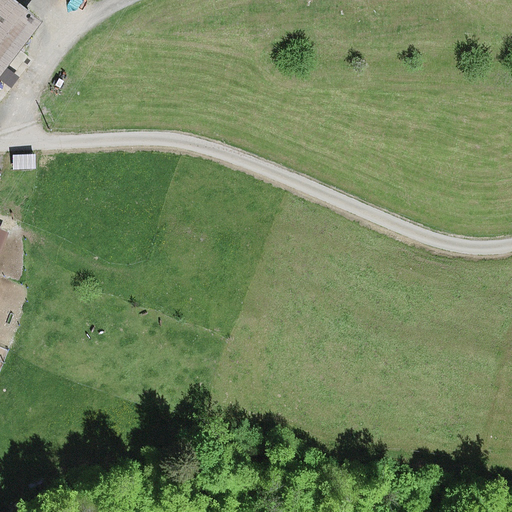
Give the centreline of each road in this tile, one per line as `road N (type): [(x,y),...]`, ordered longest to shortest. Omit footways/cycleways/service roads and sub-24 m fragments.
road 1 (track): [(28,144),(160,137),(237,158),(462,247),(511,245)]
road 2 (track): [(28,144),(39,79),(80,22),(136,0)]
